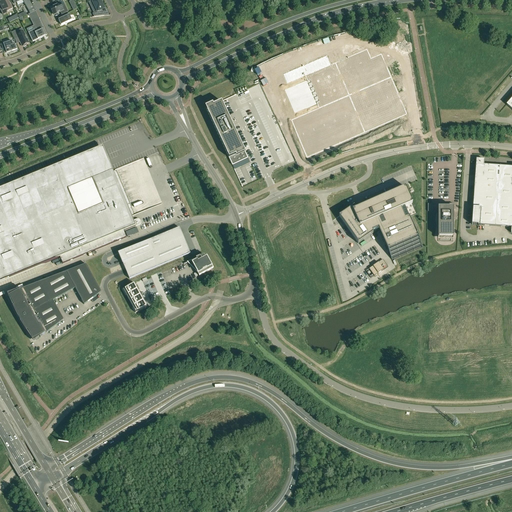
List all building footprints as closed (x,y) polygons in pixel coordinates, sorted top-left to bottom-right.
[(7,9),(7,11),(12,8),(9,1),(6,2),(5,0),(4,0),(2,1),(3,1),(2,2),(1,0),(0,0),(0,8),(2,13),(6,11),(6,10),(7,9)] [(12,0),(14,4),(21,0),(23,0),(27,7),(27,8),(29,11),(34,8),(29,0),(12,0)] [(93,14),(95,17),(104,16),(101,10),(104,8),(100,0),(92,0),(89,2),(91,7),(95,6),(98,11),(93,14)] [(50,8),(51,10),(50,11),(52,15),(53,14),(53,15),(60,11),(62,15),(68,12),(65,6),(62,7),(60,3),(50,8)] [(33,42),(47,35),(36,11),(30,14),(28,15),(34,26),(27,29),(33,42)] [(69,15),(58,20),(61,25),(72,20),(69,15)] [(29,43),(24,32),(18,34),(17,30),(12,33),(15,39),(18,37),(22,46),(29,43)] [(12,41),(1,44),(3,50),(5,49),(7,53),(10,52),(17,50),(15,44),(13,44),(12,41)] [(278,76),(273,78),(278,76),(282,85),(283,86),(298,79),(300,78),(314,110),(291,120),(307,157),(407,114),(381,53),(371,58),(367,49),(330,64),(329,62),(330,61),(327,55),(278,76)] [(213,103),(205,107),(232,165),(248,158),(222,101),(213,105),(213,103)] [(475,167),(476,167),(473,208),(472,208),(472,210),(473,210),(471,225),(477,225),(479,226),(479,225),(511,227),(511,233),(511,232),(511,166),(484,165),(484,160),(476,159),(476,165),(475,165),(475,167)] [(88,253),(87,251),(91,250),(92,252),(93,252),(127,238),(124,231),(139,225),(140,224),(141,223),(141,222),(141,221),(140,220),(139,219),(138,219),(137,219),(133,220),(132,217),(131,215),(133,214),(133,213),(126,195),(124,191),(116,171),(113,172),(113,171),(68,189),(62,174),(46,180),(31,186),(14,194),(12,190),(12,189),(11,187),(9,186),(7,186),(6,186),(0,188),(0,281),(20,274),(60,257),(63,264),(83,255),(88,253)] [(358,243),(358,244),(373,233),(379,230),(392,261),(393,261),(391,257),(421,244),(422,248),(423,248),(410,217),(417,214),(412,203),(411,201),(406,189),(405,187),(366,204),(357,208),(356,208),(354,206),(354,205),(339,216),(358,243)] [(447,207),(438,207),(438,237),(453,237),(453,204),(447,204),(447,207)] [(129,279),(190,253),(182,234),(179,228),(118,253),(122,261),(123,264),(126,271),(127,274),(129,279)] [(191,261),(190,261),(190,262),(192,264),(192,263),(197,273),(199,276),(213,269),(214,269),(207,257),(206,257),(205,258),(204,255),(196,258),(191,261)] [(369,269),(374,276),(387,267),(383,260),(369,269)] [(34,342),(45,333),(63,320),(53,300),(75,288),(84,305),(101,292),(86,264),(21,289),(8,294),(11,302),(15,310),(17,315),(18,315),(19,316),(18,316),(21,321),(22,322),(21,322),(24,327),(28,334),(34,342)] [(124,290),(126,295),(137,290),(134,284),(123,290),(123,291),(124,290)] [(137,290),(126,295),(130,301),(140,295),(137,290)] [(130,301),(133,307),(144,301),(140,295),(130,301)] [(147,307),(144,301),(133,307),(135,312),(136,313),(147,307)]
